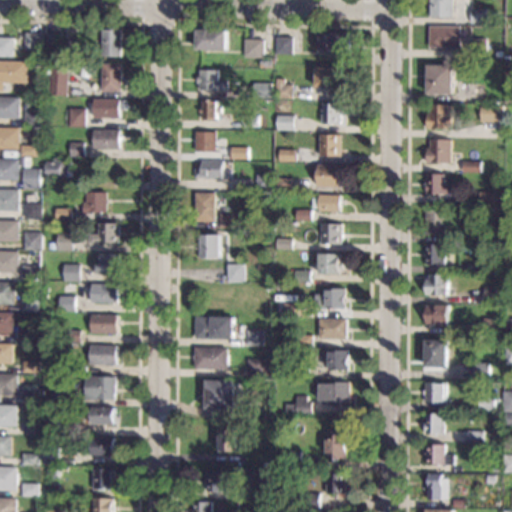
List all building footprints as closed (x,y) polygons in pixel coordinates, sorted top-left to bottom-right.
[(453,0),(453,18),(430,17),(430,0),(453,0)] [(487,9),(487,24),(471,23),(471,8),(487,9)] [(461,47),(430,47),(430,26),(461,26),(461,47)] [(122,57),(103,56),(103,30),(107,30),(122,30),(122,57)] [(228,50),(198,49),(198,30),(227,30),(228,30),(228,50)] [(43,33),(43,50),(26,50),(26,32),(43,33)] [(350,52),(320,52),(321,32),(351,32),(350,52)] [(62,49),(47,49),(47,33),(49,33),(62,33),(62,49)] [(294,37),(293,54),(276,53),(277,37),(294,37)] [(14,57),(0,56),(0,38),(15,38),(14,57)] [(265,40),(264,58),(245,57),(245,39),(265,40)] [(486,57),(469,57),(469,39),(486,39),(486,57)] [(273,61),(272,68),(261,67),(261,60),(273,61)] [(28,83),(5,83),(5,91),(0,91),(0,61),(28,61),(28,83)] [(122,91),(103,91),(103,63),(122,63),(122,91)] [(454,66),(453,94),(428,93),(429,66),(454,66)] [(347,88),(317,87),(318,67),(347,68),(347,88)] [(70,70),(68,95),(50,94),(52,68),(70,70)] [(218,81),(229,81),(229,90),(200,90),(200,83),(198,83),(198,77),(200,77),(200,70),(219,71),(218,81)] [(286,85),(293,85),(293,98),(277,98),(277,79),(286,79),(286,85)] [(272,83),(272,98),(254,97),(254,83),(272,83)] [(21,118),(0,118),(0,97),(21,97),(21,118)] [(121,101),(125,101),(125,109),(121,109),(121,118),(95,118),(95,99),(121,99),(121,101)] [(219,102),(219,107),(222,107),(222,114),(219,114),(219,120),(203,120),(203,113),(201,112),(201,109),(203,109),(203,101),(219,102)] [(340,104),(340,124),(322,123),(323,104),(340,104)] [(504,122),(503,105),(481,105),(481,122),(504,122)] [(451,129),(428,129),(428,114),(431,114),(431,106),(451,106),(451,129)] [(87,109),(86,127),(70,126),(70,108),(87,109)] [(43,126),(26,126),(26,111),(43,111),(43,126)] [(295,130),(277,130),(278,115),(295,116),(295,130)] [(260,116),(259,127),(244,127),(244,116),(260,116)] [(20,149),(0,149),(0,127),(21,128),(20,149)] [(480,138),(463,138),(464,127),(481,128),(480,138)] [(121,149),(95,149),(95,130),(121,130),(121,149)] [(217,152),(196,152),(197,132),(217,133),(217,152)] [(342,156),(320,156),(320,135),(342,135),(342,156)] [(451,163),(427,163),(427,148),(431,148),(431,139),(451,139),(451,163)] [(85,156),(71,156),(71,143),(85,143),(85,156)] [(38,146),(38,156),(22,156),(22,145),(38,146)] [(249,159),(225,159),(225,154),(231,154),(232,147),(249,148),(249,159)] [(296,161),(280,161),(281,149),(296,150),(296,161)] [(21,180),(0,179),(0,158),(21,159),(21,180)] [(65,163),(74,163),(74,177),(68,177),(68,178),(47,177),(47,162),(56,162),(56,158),(65,158),(65,163)] [(224,170),(232,170),(232,178),(195,178),(195,168),(202,169),(202,160),(224,161),(224,170)] [(481,172),(463,172),(463,162),(481,161),(481,172)] [(340,187),(318,187),(318,165),(340,165),(340,187)] [(41,169),(41,188),(26,188),(26,169),(41,169)] [(272,175),(272,191),(257,190),(257,175),(272,175)] [(445,184),(457,185),(457,194),(427,194),(427,175),(445,175),(445,184)] [(292,178),(292,190),(278,190),(279,178),(292,178)] [(21,211),(0,210),(0,189),(21,190),(21,211)] [(108,193),(108,212),(91,212),(91,214),(85,214),(85,202),(88,202),(88,192),(108,193)] [(498,192),(497,208),(479,207),(480,192),(498,192)] [(215,221),(197,221),(197,193),(215,193),(215,221)] [(341,212),(319,211),(320,208),(313,208),(313,199),(320,199),(320,195),(341,195),(341,212)] [(43,219),(26,219),(26,203),(43,203),(43,219)] [(73,220),(57,219),(57,208),(73,209),(73,220)] [(311,221),(296,221),(296,210),(311,210),(311,221)] [(445,211),(445,235),(425,234),(426,210),(445,211)] [(237,227),(220,227),(220,213),(238,214),(237,227)] [(20,242),(0,241),(0,220),(21,221),(20,242)] [(120,244),(91,243),(91,234),(100,234),(101,224),(120,225),(120,244)] [(342,244),(321,244),(321,236),(322,236),(322,224),(342,224),(342,244)] [(474,231),(474,242),(457,242),(458,231),(474,231)] [(43,233),(43,250),(26,249),(26,232),(43,233)] [(74,235),(74,250),(58,249),(59,234),(74,235)] [(221,257),(200,258),(199,235),(221,234),(221,257)] [(293,239),(292,250),(278,249),(278,238),(293,239)] [(444,264),(426,264),(427,244),(444,245),(444,264)] [(20,273),(0,272),(0,251),(20,252),(20,273)] [(120,274),(99,274),(99,265),(102,265),(102,254),(120,254),(120,274)] [(340,255),(339,275),(321,274),(321,255),(340,255)] [(501,261),(500,272),(484,271),(485,261),(501,261)] [(81,264),(81,281),(65,281),(66,264),(81,264)] [(244,282),(229,283),(228,265),(244,264),(244,282)] [(42,281),(24,280),(24,266),(42,267),(42,281)] [(311,282),(296,282),(296,270),(311,271),(311,282)] [(448,295),(426,295),(427,280),(429,280),(429,274),(448,274),(448,295)] [(0,281),(16,282),(16,305),(0,304),(0,281)] [(119,303),(93,302),(93,284),(119,284),(119,303)] [(345,309),(316,309),(316,294),(325,294),(325,288),(346,289),(345,309)] [(500,303),(484,303),(484,288),(500,288),(500,303)] [(76,297),(76,311),(61,311),(61,296),(76,297)] [(40,311),(24,311),(24,298),(40,299),(40,311)] [(302,303),(301,316),(284,315),(285,302),(302,303)] [(449,324),(426,324),(426,306),(449,306),(449,324)] [(15,333),(0,333),(0,312),(15,312),(15,333)] [(118,334),(92,333),(93,314),(119,315),(118,334)] [(234,339),(196,339),(196,316),(234,317),(234,339)] [(347,339),(320,338),(320,318),(347,319),(347,339)] [(500,334),(484,334),(484,318),(500,318),(500,334)] [(38,329),(38,342),(20,341),(20,328),(38,329)] [(82,343),(66,342),(66,330),(82,330),(82,343)] [(264,346),(246,346),(247,330),(264,330),(264,346)] [(313,335),(313,346),(297,346),(297,335),(313,335)] [(448,368),(426,367),(427,339),(448,340),(448,368)] [(15,364),(0,363),(0,343),(15,343),(15,364)] [(118,346),(117,365),(91,364),(92,345),(118,346)] [(228,369),(196,369),(196,347),(228,348),(228,369)] [(349,370),(328,370),(329,350),(349,350),(349,370)] [(271,359),(270,375),(248,374),(249,359),(271,359)] [(41,373),(25,373),(25,362),(41,362),(41,373)] [(490,380),(474,380),(474,363),(490,363),(490,380)] [(309,365),(309,377),(293,377),(293,365),(309,365)] [(0,373),(20,374),(19,396),(0,395),(0,373)] [(116,400),(87,399),(88,376),(116,377),(116,400)] [(237,381),(235,410),(207,409),(208,380),(237,381)] [(350,404),(329,403),(329,401),(321,401),(321,384),(330,384),(330,382),(350,382),(350,404)] [(447,402),(426,402),(426,382),(447,383),(447,402)] [(41,390),(41,404),(23,403),(24,390),(41,390)] [(73,391),(72,403),(56,402),(57,390),(73,391)] [(511,411),(503,411),(504,392),(511,392),(511,411)] [(307,402),(312,402),(312,413),(283,412),(283,404),(297,404),(297,396),(307,396),(307,402)] [(494,411),(480,411),(480,396),(495,396),(494,411)] [(19,427),(0,426),(0,405),(19,405),(19,427)] [(115,424),(92,424),(93,407),(115,407),(115,424)] [(62,434),(44,434),(44,412),(62,412),(62,434)] [(444,414),(443,424),(445,424),(445,434),(425,434),(426,413),(444,414)] [(39,417),(39,423),(42,423),(42,435),(24,434),(24,422),(32,422),(32,416),(39,417)] [(237,429),(236,451),(220,450),(220,429),(237,429)] [(348,430),(347,459),(328,458),(328,429),(348,430)] [(483,442),(468,442),(468,431),(483,431),(483,442)] [(14,457),(0,456),(0,435),(14,436),(14,457)] [(115,438),(115,456),(92,455),(93,437),(115,438)] [(445,444),(445,455),(455,455),(454,465),(427,464),(427,458),(424,458),(424,452),(427,452),(428,444),(445,444)] [(60,448),(59,464),(44,464),(44,447),(60,448)] [(302,463),(286,462),(286,451),(302,451),(302,463)] [(41,465),(24,465),(24,453),(41,454),(41,465)] [(511,455),(511,473),(503,473),(504,455),(511,455)] [(19,491),(0,490),(0,466),(19,467),(19,491)] [(115,469),(114,490),(106,490),(94,489),(95,469),(115,469)] [(226,485),(227,485),(227,492),(208,492),(208,471),(226,471),(226,485)] [(347,474),(346,494),(328,494),(329,473),(347,474)] [(442,474),(442,479),(449,479),(448,500),(428,499),(429,474),(442,474)] [(495,476),(495,484),(487,483),(487,476),(495,476)] [(41,484),(41,496),(24,496),(24,483),(41,484)] [(321,493),(320,508),(304,508),(304,507),(297,506),(297,494),(304,494),(305,493),(321,493)] [(19,511),(0,511),(0,497),(19,498),(19,511)] [(115,511),(94,511),(95,498),(115,498),(115,511)] [(466,499),(465,508),(453,507),(453,499),(466,499)] [(213,511),(195,511),(195,501),(213,501),(213,511)]
